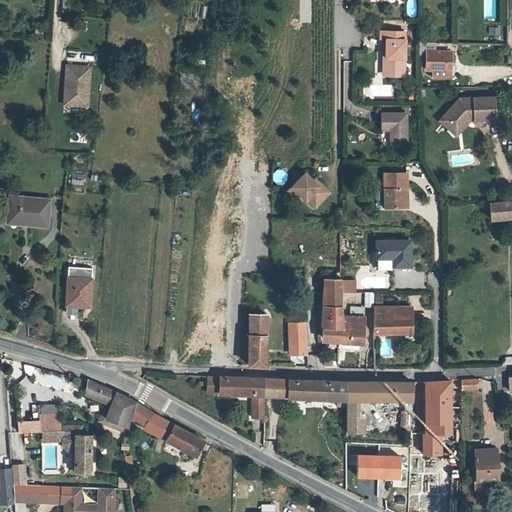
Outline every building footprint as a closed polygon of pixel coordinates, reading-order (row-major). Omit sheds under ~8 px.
[(381,28),(380,35),(380,45),(383,45),(383,58),(385,58),(385,72),(403,73),(405,29),(381,28)] [(432,70),(450,71),(451,71),(451,52),(435,52),(435,43),(419,43),(419,56),(427,57),(426,70),(432,70)] [(90,70),(67,68),(64,108),(87,110),(90,70)] [(450,71),(432,70),(432,78),(450,78),(450,71)] [(493,121),(494,98),(458,98),(458,106),(451,106),(440,116),(445,122),(451,122),(456,127),(466,118),(472,118),(472,121),(493,121)] [(389,127),(388,143),(405,143),(406,111),(380,111),(380,127),(389,127)] [(445,122),(440,116),(437,119),(453,135),(467,121),(472,121),(472,118),(466,118),(456,127),(451,122),(445,122)] [(410,170),(384,170),(384,204),(410,204),(410,192),(408,192),(408,186),(410,186),(410,170)] [(305,173),(291,187),(299,194),(306,200),(307,198),(315,205),(329,191),(320,183),(318,185),(305,173)] [(70,174),(70,184),(84,184),(84,174),(70,174)] [(299,194),(291,187),(288,190),(296,198),(299,194)] [(11,219),(30,221),(30,224),(47,227),(51,203),(14,198),(11,219)] [(489,215),(511,214),(511,198),(489,199),(489,215)] [(376,238),(377,256),(394,256),(394,263),(408,263),(407,237),(376,238)] [(378,264),(394,263),(394,256),(377,256),(378,264)] [(68,279),(67,307),(91,308),(92,280),(68,279)] [(374,306),(374,305),(374,291),(365,291),(365,306),(374,306)] [(328,293),(327,305),(337,305),(337,294),(328,293)] [(342,305),(337,305),(327,305),(322,304),(322,325),(328,325),(327,339),(339,340),(341,323),(342,305)] [(374,305),(374,306),(374,312),(374,331),(413,332),(413,305),(374,305)] [(266,365),(267,313),(263,312),(263,309),(260,309),(260,313),(250,312),(249,365),(266,365)] [(349,324),(341,323),(339,340),(340,340),(340,346),(358,348),(359,342),(364,343),(365,327),(361,327),(362,316),(352,315),(349,315),(349,324)] [(293,323),(293,339),(306,339),(306,323),(293,323)] [(306,352),(306,339),(291,339),(291,352),(306,352)] [(210,376),(210,386),(219,386),(219,377),(210,376)] [(221,386),(220,393),(223,393),(255,394),(254,419),(265,420),(265,394),(265,378),(219,377),(219,386),(221,386)] [(265,378),(265,394),(288,395),(288,379),(265,378)] [(348,380),(288,379),(288,395),(288,396),(348,398),(348,380)] [(463,379),(463,390),(480,389),(479,379),(463,379)] [(348,380),(348,398),(366,398),(407,400),(412,400),(412,382),(348,380)] [(434,381),(434,389),(462,388),(462,380),(434,381)] [(132,414),(136,403),(92,381),(86,393),(106,403),(98,421),(121,432),(124,425),(127,427),(132,414)] [(348,398),(348,411),(366,412),(366,398),(348,398)] [(136,403),(132,414),(154,428),(152,431),(196,457),(203,442),(204,441),(165,420),(152,413),(136,403)] [(366,412),(348,411),(349,435),(359,435),(359,430),(366,430),(366,412)] [(411,431),(411,412),(407,412),(403,411),(402,431),(411,431)] [(42,431),(60,430),(60,414),(39,415),(40,422),(40,431),(42,431)] [(446,426),(458,425),(457,416),(445,417),(446,426)] [(40,431),(40,422),(19,422),(19,432),(40,431)] [(76,434),(81,435),(82,426),(63,426),(63,430),(63,440),(63,444),(69,450),(75,450),(76,434)] [(60,430),(42,431),(42,441),(58,440),(63,440),(63,430),(60,430)] [(75,450),(74,471),(91,472),(92,435),(81,435),(76,434),(75,450)] [(475,448),(475,472),(475,478),(472,478),(472,488),(486,488),(486,478),(498,478),(497,447),(475,448)] [(124,468),(131,466),(129,454),(122,455),(124,468)] [(13,484),(26,484),(24,465),(11,466),(13,484)] [(0,503),(14,502),(11,468),(0,468),(0,503)] [(272,489),(284,493),(286,485),(274,481),(272,489)] [(65,501),(65,504),(63,506),(62,511),(110,511),(112,489),(96,488),(95,502),(93,504),(82,504),(80,501),(80,487),(37,485),(36,502),(59,503),(59,501),(65,501)]
